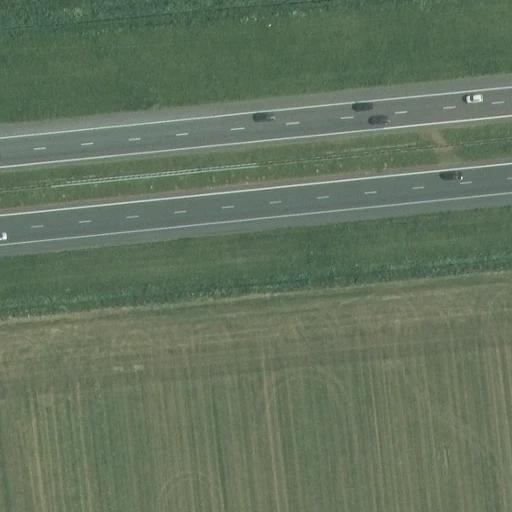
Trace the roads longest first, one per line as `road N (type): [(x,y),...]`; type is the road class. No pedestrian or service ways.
road 1 (motorway): [(0,232),(511,181)]
road 2 (motorway): [(511,102),(0,150)]
